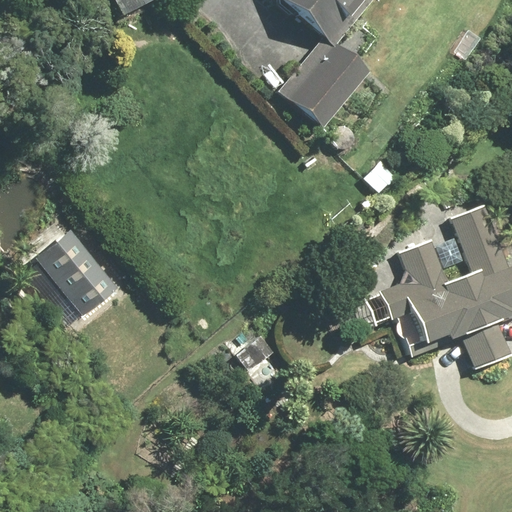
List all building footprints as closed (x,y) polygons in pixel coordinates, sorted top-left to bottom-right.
[(106,0),(115,18),(151,0),(106,0)] [(269,0),(318,40),(273,93),(317,131),(366,75),(332,46),(370,0),(269,0)] [(380,157),(357,179),(374,196),(397,174),(380,157)] [(399,341),(406,361),(457,341),(469,373),(506,358),(494,327),(511,319),(511,264),(505,268),(481,206),(445,220),(466,274),(441,284),(425,243),(394,255),(401,273),(395,285),(376,293),(387,322),(391,320),(393,325),(392,328),(391,331),(392,335),(394,338),(396,340),(399,341)] [(65,233),(31,258),(77,319),(111,294),(65,233)] [(271,353),(257,333),(227,354),(242,374),(271,353)]
